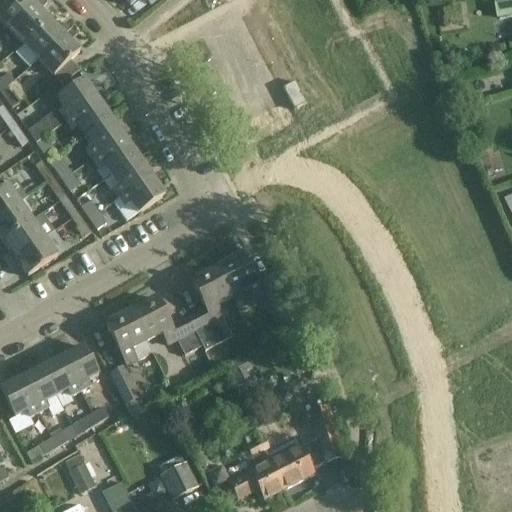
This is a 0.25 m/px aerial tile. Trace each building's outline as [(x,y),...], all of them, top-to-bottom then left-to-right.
[(8,0),(0,8),(0,24),(6,31),(38,1),(37,0),(27,0),(26,2),(23,0),(8,0)] [(121,0),(129,10),(141,0),(142,0),(149,9),(160,0),(121,0)] [(286,0),(292,10),(310,0),(286,0)] [(330,0),(310,0),(292,10),(302,29),(336,11),(330,0)] [(511,0),(497,2),(499,21),(511,18),(511,0)] [(38,1),(6,31),(22,47),(47,22),(38,12),(44,7),(38,1)] [(212,11),(179,34),(189,49),(222,26),(212,11)] [(336,11),(302,29),(312,48),(346,30),(336,11)] [(47,22),(22,47),(22,48),(15,56),(29,70),(37,62),(68,31),(62,26),(57,32),(47,22)] [(222,26),(189,49),(199,63),(232,40),(222,26)] [(346,30),(312,48),(322,68),(326,66),(326,65),(356,49),(356,48),(346,30)] [(75,37),(71,34),(68,31),(37,62),(52,79),(77,55),(68,43),(75,37)] [(232,40),(199,63),(209,77),(242,54),(232,40)] [(356,49),(326,65),(326,66),(337,87),(372,69),(360,46),(356,48),(356,49)] [(242,54),(209,77),(218,90),(251,67),(242,54)] [(251,67),(218,90),(228,104),(261,81),(251,67)] [(372,69),(337,87),(349,111),(384,93),(372,69)] [(0,91),(4,88),(5,89),(13,84),(8,75),(0,80),(0,91)] [(261,81),(228,104),(238,119),(271,96),(261,81)] [(36,146),(41,142),(45,139),(64,126),(95,105),(87,94),(89,93),(83,84),(56,102),(63,112),(59,115),(57,113),(27,134),(36,146)] [(294,84),(282,90),(293,112),(306,106),(294,84)] [(4,88),(0,91),(0,95),(16,118),(23,114),(5,89),(4,88)] [(95,105),(64,126),(70,134),(75,130),(83,141),(110,122),(103,112),(101,114),(95,105)] [(2,109),(0,110),(0,120),(8,131),(14,127),(2,109)] [(281,119),(270,125),(274,132),(285,126),(281,119)] [(110,122),(83,141),(89,151),(84,154),(90,164),(121,142),(114,132),(116,131),(110,122)] [(270,125),(260,130),(263,137),(274,132),(270,125)] [(285,126),(274,132),(278,139),(288,133),(285,126)] [(14,127),(8,131),(21,150),(27,145),(14,127)] [(260,130),(249,136),(253,143),(263,137),(260,130)] [(274,132),(263,137),(267,144),(278,139),(274,132)] [(263,137),(253,143),(257,150),(267,144),(263,137)] [(41,142),(36,146),(44,157),(53,150),(45,139),(41,142)] [(121,142),(90,164),(96,172),(102,169),(109,179),(136,160),(129,150),(127,152),(121,142)] [(406,177),(381,194),(395,215),(429,193),(416,173),(428,165),(421,153),(400,167),(406,177)] [(58,158),(48,164),(62,184),(71,177),(58,158)] [(136,160),(109,179),(116,189),(111,192),(117,201),(147,180),(140,170),(142,169),(136,160)] [(41,164),(34,169),(46,186),(53,182),(41,164)] [(71,177),(62,184),(70,195),(80,188),(71,177)] [(147,180),(117,201),(123,210),(129,206),(135,216),(163,198),(156,188),(153,190),(147,180)] [(53,182),(46,186),(58,204),(65,199),(53,182)] [(0,218),(18,206),(19,207),(28,200),(23,193),(14,200),(6,189),(0,193),(0,218)] [(429,193),(395,215),(409,236),(434,219),(441,230),(462,216),(454,204),(442,212),(429,193)] [(65,199),(58,204),(71,222),(78,217),(65,199)] [(89,203),(80,210),(88,221),(97,215),(89,203)] [(18,206),(0,218),(0,243),(1,244),(30,224),(19,207),(18,206)] [(97,215),(88,221),(96,233),(106,226),(97,215)] [(78,217),(71,222),(84,240),(91,236),(78,217)] [(30,224),(1,244),(9,256),(1,261),(5,268),(42,242),(30,224)] [(450,250),(422,261),(432,285),(469,269),(460,247),(474,241),(469,229),(445,238),(450,250)] [(42,242),(5,268),(10,275),(18,269),(26,280),(55,260),(42,242)] [(240,260),(214,272),(229,302),(246,294),(251,305),(260,300),(240,260)] [(469,269),(432,285),(442,308),(469,296),(474,308),(498,298),(492,285),(478,291),(469,269)] [(204,314),(187,323),(201,351),(203,351),(205,354),(231,340),(220,322),(216,309),(229,302),(214,272),(189,285),(204,314)] [(289,309),(274,276),(257,284),(274,316),(289,309)] [(155,303),(129,316),(145,346),(161,338),(167,349),(176,345),(183,360),(201,351),(187,323),(169,332),(155,303)] [(480,329),(451,336),(457,361),(496,351),(491,328),(505,324),(502,311),(477,317),(480,329)] [(150,356),(145,346),(129,316),(104,329),(125,370),(137,364),(136,363),(140,363),(147,359),(148,357),(150,356)] [(73,359),(65,363),(81,396),(89,391),(86,385),(96,380),(82,351),(71,356),(73,359)] [(496,351),(457,361),(463,382),(502,372),(496,351)] [(50,367),(42,371),(57,401),(68,395),(70,401),(81,396),(65,363),(52,370),(50,367)] [(140,400),(124,369),(107,377),(123,409),(140,400)] [(31,380),(22,384),(38,416),(47,412),(48,411),(45,406),(57,401),(42,371),(30,377),(31,380)] [(502,372),(463,382),(469,406),(498,398),(501,411),(511,407),(511,393),(508,394),(502,372)] [(9,387),(0,391),(0,393),(13,421),(26,414),(29,420),(38,416),(22,384),(10,390),(9,387)] [(327,408),(309,413),(317,441),(324,465),(325,465),(342,460),(328,413),(327,408)] [(101,410),(91,416),(96,427),(98,426),(102,433),(112,427),(108,420),(101,410)] [(91,416),(71,428),(76,439),(96,427),(91,416)] [(493,419),(483,422),(486,433),(496,431),(493,419)] [(483,422),(473,424),(476,436),(486,433),(483,422)] [(48,437),(50,441),(56,452),(76,439),(71,428),(61,434),(59,431),(48,437)] [(271,437),(259,443),(264,453),(275,447),(271,437)] [(38,448),(44,458),(56,452),(50,441),(38,448)] [(274,463),(270,465),(273,471),(283,493),(301,484),(314,477),(311,471),(322,466),(324,465),(317,441),(301,450),(275,462),(274,463)] [(259,443),(247,449),(252,459),(264,453),(259,443)] [(264,468),(228,486),(238,504),(254,496),(258,502),(261,501),(262,503),(281,494),(283,493),(273,471),(270,465),(274,463),(272,457),(270,453),(265,456),(260,458),(265,467),(264,468)] [(64,465),(80,497),(95,490),(79,457),(64,465)] [(511,461),(496,467),(507,504),(511,502),(511,461)] [(163,477),(159,479),(172,504),(198,490),(185,466),(184,466),(163,477)] [(496,467),(474,473),(485,510),(485,511),(507,504),(496,467)] [(121,485),(101,495),(106,505),(109,511),(123,511),(132,508),(131,506),(121,485)] [(132,506),(131,506),(132,508),(133,511),(159,511),(151,496),(132,506)]
